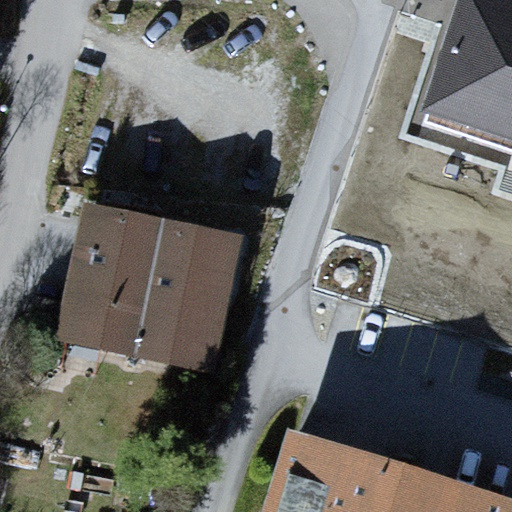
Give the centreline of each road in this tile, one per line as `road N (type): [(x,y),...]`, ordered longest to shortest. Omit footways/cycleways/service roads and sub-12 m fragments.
road 1 (motorway): [(0,112),(511,184)]
road 2 (residential): [(0,302),(47,172),(66,0)]
road 3 (unknown): [(253,363),(486,432)]
